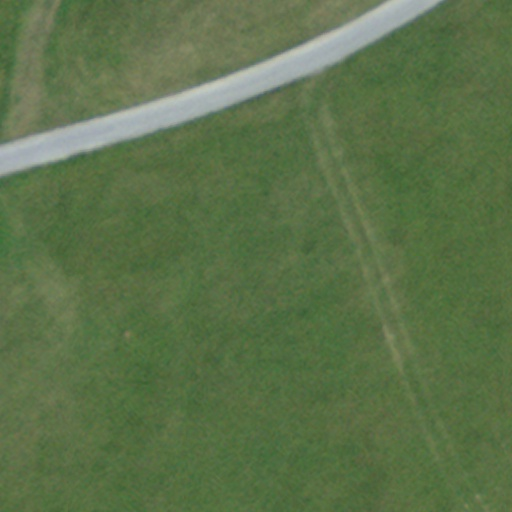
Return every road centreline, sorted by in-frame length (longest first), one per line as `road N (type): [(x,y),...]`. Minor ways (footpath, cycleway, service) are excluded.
road 1 (track): [(0,160),(212,100),(419,0)]
road 2 (track): [(18,153),(39,20),(50,0)]
